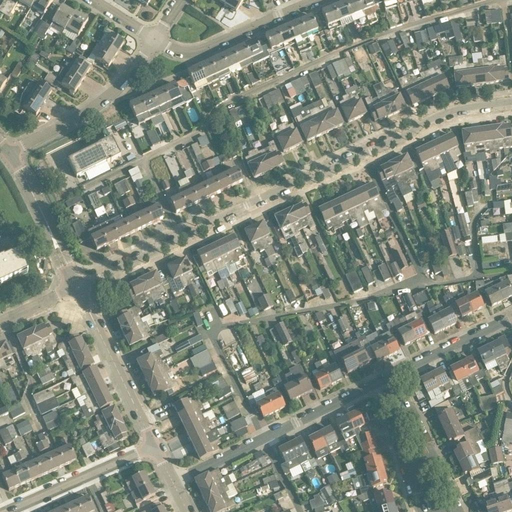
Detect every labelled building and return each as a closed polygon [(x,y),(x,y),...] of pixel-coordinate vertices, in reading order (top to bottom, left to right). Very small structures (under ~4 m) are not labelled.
[(0,13),(3,16),(11,3),(6,0),(5,0),(0,9),(0,8),(0,13)] [(36,0),(19,0),(17,3),(19,4),(29,10),(30,10),(31,8),(36,0)] [(36,0),(31,8),(44,16),(53,1),(52,0),(36,0)] [(236,14),(244,1),(242,0),(228,0),(224,6),(236,14)] [(352,24),(364,19),(364,18),(356,0),(354,0),(345,4),(351,19),(352,24)] [(356,0),(364,18),(364,19),(366,20),(374,17),(375,14),(378,13),(377,8),(374,9),(370,0),(356,0)] [(11,3),(3,16),(10,20),(12,17),(10,15),(16,6),(11,3)] [(333,9),(339,24),(351,19),(345,4),(333,9)] [(52,24),(50,28),(49,29),(50,29),(61,36),(65,30),(74,16),(62,8),(52,24)] [(327,28),(339,24),(333,9),(321,13),(327,28)] [(490,13),(492,26),(501,25),(499,12),(490,13)] [(74,16),(65,30),(78,38),(88,22),(79,17),(76,15),(75,14),(74,16)] [(387,18),(391,30),(402,26),(398,14),(387,18)] [(299,22),(306,37),(317,32),(311,17),(299,22)] [(37,37),(45,25),(39,22),(34,30),(32,29),(30,33),(37,37)] [(307,40),(306,37),(299,22),(288,27),(294,42),(300,40),(301,43),(307,40)] [(451,24),(455,39),(456,43),(462,41),(456,22),(451,24)] [(455,39),(451,24),(450,24),(444,26),(448,41),(455,39)] [(45,25),(37,37),(44,42),(46,38),(45,37),(50,29),(49,29),(50,28),(45,25)] [(283,47),(294,42),(288,27),(276,32),(283,47)] [(437,41),(436,39),(433,29),(427,31),(430,43),(437,41)] [(283,47),(276,32),(265,37),(271,52),(283,47)] [(420,34),(423,46),(428,44),(425,32),(420,34)] [(411,51),(408,43),(404,33),(399,35),(406,53),(411,51)] [(424,52),(423,46),(420,34),(414,35),(418,53),(424,52)] [(103,49),(116,57),(124,45),(111,37),(103,49)] [(73,56),(81,44),(75,40),(70,49),(68,48),(66,52),(73,56)] [(250,61),(253,66),(253,67),(261,63),(259,58),(267,54),(263,43),(257,46),(255,41),(244,47),(250,61)] [(398,54),(396,51),(392,42),(381,47),(386,59),(398,54)] [(375,45),(368,48),(371,56),(379,53),(375,45)] [(232,52),(239,67),(250,61),(244,47),(232,52)] [(116,57),(103,49),(95,62),(108,70),(116,57)] [(221,57),(228,72),(239,67),(232,52),(221,57)] [(372,64),(366,52),(356,56),(362,68),(372,64)] [(229,75),(228,72),(221,57),(210,62),(218,82),(219,81),(221,82),(225,81),(226,77),(229,75)] [(69,75),(82,83),(89,71),(83,68),(86,62),(80,58),(77,62),(69,75)] [(462,64),(463,64),(462,58),(448,60),(449,69),(453,69),(454,75),(456,90),(466,89),(462,64)] [(492,63),(495,84),(503,83),(503,82),(507,81),(504,58),(498,59),(499,62),(492,63)] [(288,71),(283,59),(272,64),(277,76),(288,71)] [(344,61),(348,70),(352,68),(348,59),(344,61)] [(495,85),(495,84),(492,63),(487,64),(487,60),(482,61),(485,86),(495,85)] [(351,77),(348,70),(344,61),(331,67),(337,79),(339,83),(351,77)] [(428,72),(439,95),(448,91),(439,72),(443,69),(439,61),(427,67),(429,72),(428,72)] [(475,87),(485,86),(482,61),(477,62),(477,65),(472,66),(475,87)] [(207,87),(218,82),(210,62),(198,68),(205,82),(207,87)] [(475,87),(472,66),(468,66),(467,63),(463,64),(462,64),(466,89),(475,87)] [(16,80),(24,68),(23,68),(24,67),(19,64),(11,77),(16,80)] [(332,81),(337,79),(331,67),(326,69),(332,81)] [(196,92),(194,88),(205,82),(198,68),(187,73),(189,79),(184,81),(190,94),(196,92)] [(251,87),(260,83),(255,72),(247,76),(251,87)] [(430,99),(439,95),(428,72),(424,74),(423,74),(419,76),(421,80),(430,99)] [(322,86),(320,83),(316,73),(308,77),(314,90),(322,86)] [(82,83),(69,75),(61,87),(74,95),(82,83)] [(300,80),(304,88),(308,86),(305,78),(300,80)] [(421,80),(417,82),(415,78),(410,81),(421,103),(430,99),(421,80)] [(303,88),(304,88),(300,80),(290,85),(293,90),(296,97),(306,93),(303,88)] [(163,91),(170,105),(181,100),(184,105),(193,101),(190,94),(184,81),(175,85),(163,91)] [(421,103),(410,81),(399,85),(402,90),(404,89),(412,108),(421,103)] [(237,94),(232,84),(226,86),(230,96),(236,93),(236,94),(237,94)] [(24,93),(44,105),(51,93),(39,85),(35,90),(29,86),(24,93)] [(346,97),(356,120),(365,116),(356,97),(359,95),(355,88),(345,93),(346,96),(346,97)] [(291,100),(296,97),(293,90),(287,92),(291,100)] [(385,92),(396,115),(405,111),(396,91),(391,93),(389,90),(385,92)] [(161,116),(172,111),(170,105),(163,91),(152,96),(158,110),(159,110),(161,116)] [(268,96),(273,108),(274,108),(279,106),(284,105),(278,91),(268,96)] [(387,119),(396,115),(385,92),(381,94),(382,97),(377,99),(386,119),(387,119)] [(36,118),(44,105),(24,93),(22,96),(20,108),(36,118)] [(149,121),(161,116),(159,110),(158,110),(152,96),(140,101),(149,121)] [(268,110),(273,108),(268,96),(262,98),(268,110)] [(347,124),(356,120),(346,97),(342,99),(343,102),(339,104),(342,111),(341,111),(347,124)] [(386,119),(377,99),(372,102),(370,98),(364,101),(374,123),(378,121),(379,122),(386,119)] [(144,124),(149,121),(140,101),(129,106),(135,121),(141,118),(144,124)] [(322,107),(333,131),(342,127),(331,103),(327,105),(325,101),(320,103),(322,107)] [(333,131),(322,107),(313,111),(324,135),(333,131)] [(306,119),(301,108),(291,113),(294,121),(296,120),(300,129),(306,143),(315,139),(306,119)] [(234,125),(240,123),(234,110),(229,113),(234,125)] [(315,139),(324,135),(313,111),(309,113),(311,117),(306,119),(315,139)] [(114,127),(116,131),(126,126),(124,122),(114,127)] [(281,127),(292,150),(301,146),(292,126),(287,128),(286,125),(281,127)] [(283,154),(292,150),(281,127),(277,129),(279,132),(274,134),(277,140),(283,154)] [(504,149),(501,129),(501,128),(491,129),(494,154),(499,154),(499,150),(504,149)] [(501,129),(504,149),(511,148),(511,128),(509,129),(509,128),(501,129)] [(490,155),(494,154),(491,129),(481,131),(484,152),(489,151),(490,155)] [(160,144),(153,130),(146,134),(152,148),(160,144)] [(484,152),(481,131),(471,132),(475,157),(480,156),(480,155),(481,155),(481,153),(484,152)] [(471,158),(475,157),(471,132),(462,133),(463,147),(464,147),(465,155),(470,154),(471,158)] [(199,139),(203,148),(210,145),(207,136),(199,139)] [(442,141),(453,164),(457,162),(456,158),(460,156),(451,137),(442,141)] [(110,164),(112,163),(112,162),(120,158),(111,140),(97,147),(98,147),(68,162),(76,179),(106,164),(106,165),(110,163),(110,164)] [(448,166),(453,164),(442,141),(433,145),(442,165),(447,162),(448,166)] [(264,151),(273,171),(279,168),(279,167),(283,165),(273,143),(268,146),(269,149),(264,151)] [(209,171),(205,164),(197,145),(191,147),(203,174),(209,171)] [(221,157),(224,163),(227,162),(232,160),(232,159),(237,157),(232,145),(227,147),(229,153),(221,157)] [(438,167),(442,165),(433,145),(424,149),(435,172),(440,170),(438,167)] [(439,180),(435,172),(424,149),(415,153),(421,167),(422,166),(425,173),(430,184),(439,180)] [(273,171),(264,151),(258,154),(256,151),(252,153),(263,176),(272,172),(272,171),(273,171)] [(253,180),(263,176),(252,153),(248,155),(249,158),(244,160),(253,180)] [(408,185),(412,183),(411,180),(415,177),(406,158),(397,162),(408,185)] [(205,164),(209,171),(215,169),(211,161),(205,164)] [(412,194),(408,185),(397,162),(388,166),(388,167),(397,186),(402,198),(412,194)] [(392,189),(397,186),(388,167),(380,170),(381,171),(377,173),(382,183),(387,195),(386,195),(390,205),(393,204),(397,213),(402,210),(397,201),(397,202),(392,192),(393,192),(392,189)] [(130,172),(134,183),(144,179),(139,168),(130,172)] [(190,171),(184,174),(186,179),(193,176),(190,171)] [(226,176),(231,188),(243,183),(237,171),(226,176)] [(220,194),(231,188),(226,176),(214,181),(220,194)] [(489,182),(490,191),(496,190),(497,187),(501,187),(500,181),(496,182),(496,178),(489,178),(489,182)] [(198,204),(192,192),(186,180),(176,185),(181,197),(186,210),(198,204)] [(130,192),(129,190),(125,181),(119,184),(125,195),(125,194),(130,192)] [(134,184),(137,190),(143,187),(140,181),(134,184)] [(209,199),(220,194),(214,181),(203,186),(209,199)] [(164,192),(169,190),(166,183),(161,185),(164,192)] [(119,198),(125,195),(119,184),(114,187),(119,198)] [(198,204),(209,199),(203,186),(192,192),(198,204)] [(376,219),(378,223),(384,220),(381,214),(386,212),(383,205),(381,206),(372,187),(363,191),(376,219)] [(368,223),(376,219),(363,191),(354,195),(367,223),(368,223)] [(471,193),(473,204),(479,203),(477,192),(471,193)] [(473,207),(473,204),(471,193),(464,195),(467,208),(473,207)] [(102,209),(100,204),(96,195),(87,198),(94,213),(102,209)] [(369,226),(368,223),(367,223),(354,195),(345,199),(356,222),(360,230),(363,238),(368,235),(364,228),(369,226)] [(70,207),(84,202),(81,196),(68,202),(70,207)] [(175,215),(186,210),(181,197),(169,202),(175,215)] [(351,224),(356,222),(345,199),(336,203),(345,223),(350,220),(351,224)] [(416,204),(418,210),(424,208),(421,202),(416,204)] [(341,224),(345,223),(336,203),(327,207),(338,230),(343,228),(341,224)] [(293,211),(302,230),(308,227),(310,231),(315,228),(309,216),(305,207),(301,208),(300,207),(293,211)] [(334,232),(338,230),(327,207),(318,211),(327,231),(332,228),(334,232)] [(147,213),(152,226),(163,220),(158,208),(147,213)] [(302,230),(293,211),(292,210),(283,215),(294,238),(299,236),(297,233),(302,230)] [(141,231),(152,226),(147,213),(135,219),(141,231)] [(284,239),(289,237),(295,249),(293,250),(298,259),(303,256),(302,255),(299,247),(294,238),(283,215),(274,219),(284,239)] [(457,217),(463,238),(469,237),(463,215),(457,217)] [(130,236),(141,231),(135,219),(124,224),(130,236)] [(72,227),(80,245),(88,241),(80,223),(72,227)] [(107,247),(118,241),(113,229),(110,223),(99,228),(107,247)] [(118,241),(130,236),(124,224),(113,229),(118,241)] [(264,251),(268,259),(272,257),(275,256),(271,248),(269,249),(268,246),(272,244),(270,240),(273,238),(271,233),(267,235),(262,224),(253,229),(264,251)] [(96,252),(107,247),(99,228),(87,234),(96,252)] [(451,229),(454,241),(461,240),(458,228),(451,229)] [(258,250),(260,253),(264,251),(253,229),(245,233),(254,252),(258,250)] [(440,236),(447,260),(457,256),(449,231),(446,232),(447,234),(440,236)] [(315,239),(322,254),(326,252),(320,240),(322,240),(321,237),(319,238),(319,237),(315,239)] [(224,242),(238,272),(247,268),(233,238),(224,242)] [(229,276),(238,272),(224,242),(215,247),(224,266),(225,266),(229,276)] [(299,247),(302,255),(303,254),(307,252),(304,245),(299,247)] [(433,254),(430,245),(424,247),(427,256),(433,254)] [(220,268),(224,266),(215,247),(206,251),(217,274),(222,271),(220,268)] [(456,249),(459,258),(466,256),(463,247),(456,249)] [(213,275),(217,274),(206,251),(197,255),(206,274),(211,272),(213,275)] [(393,255),(401,272),(408,269),(400,252),(393,255)] [(0,285),(27,273),(18,254),(4,260),(3,259),(0,260),(0,285)] [(401,272),(393,255),(387,258),(391,266),(390,266),(395,278),(402,275),(401,272)] [(176,265),(187,288),(190,294),(194,291),(192,285),(196,283),(194,280),(190,271),(185,260),(176,265)] [(441,273),(437,263),(437,262),(431,264),(435,275),(441,273)] [(437,263),(441,273),(442,273),(444,278),(449,276),(444,263),(440,265),(439,262),(437,263)] [(361,271),(368,287),(374,284),(367,269),(366,269),(364,264),(357,268),(359,272),(361,271)] [(184,289),(187,288),(176,265),(167,269),(172,278),(166,280),(173,295),(183,290),(184,290),(184,289)] [(378,269),(384,283),(390,280),(384,266),(378,269)] [(194,280),(198,278),(194,269),(190,271),(194,280)] [(334,283),(327,269),(322,271),(329,285),(334,283)] [(352,295),(362,290),(355,273),(345,277),(347,281),(345,281),(347,285),(349,285),(351,291),(350,291),(352,295)] [(146,279),(157,301),(160,307),(163,305),(161,300),(162,299),(160,296),(165,294),(156,274),(146,279)] [(153,303),(157,301),(146,279),(137,283),(137,284),(146,302),(151,300),(153,303)] [(221,282),(225,290),(229,288),(225,280),(221,282)] [(493,284),(502,303),(511,297),(511,296),(506,284),(500,286),(498,281),(493,284)] [(220,292),(225,290),(221,282),(217,284),(220,292)] [(493,284),(493,283),(484,286),(483,287),(483,288),(475,289),(476,294),(484,293),(491,308),(502,303),(493,284)] [(142,304),(146,302),(137,284),(130,287),(130,288),(127,290),(135,308),(140,310),(143,308),(142,304)] [(315,284),(309,287),(313,293),(318,290),(315,284)] [(319,289),(324,299),(325,301),(331,298),(325,286),(319,289)] [(285,294),(290,305),(296,303),(291,292),(285,294)] [(412,299),(417,309),(431,303),(426,292),(412,299)] [(285,294),(285,293),(279,296),(285,308),(290,305),(285,294)] [(417,309),(412,299),(410,295),(403,299),(409,310),(414,308),(415,310),(417,309)] [(447,308),(454,304),(449,295),(442,299),(447,308)] [(458,298),(460,302),(454,304),(454,305),(461,319),(472,314),(465,300),(463,295),(458,298)] [(465,300),(472,314),(483,309),(476,295),(465,300)] [(263,313),(274,308),(268,296),(257,301),(263,313)] [(226,304),(232,316),(238,313),(232,301),(226,304)] [(180,312),(175,302),(170,304),(175,314),(180,312)] [(445,331),(434,310),(431,303),(426,306),(429,312),(428,313),(432,320),(427,322),(434,336),(445,331)] [(236,307),(241,318),(248,315),(242,304),(236,307)] [(434,310),(445,331),(455,325),(448,311),(443,314),(440,307),(434,310)] [(258,315),(255,308),(247,312),(250,318),(258,315)] [(121,330),(140,321),(138,316),(141,315),(139,311),(134,310),(117,318),(119,322),(117,322),(121,330)] [(404,320),(415,342),(426,337),(425,336),(429,335),(422,320),(423,320),(419,312),(404,320)] [(203,327),(198,314),(193,316),(197,328),(203,327)] [(325,321),(322,314),(315,315),(319,324),(325,321)] [(335,323),(342,337),(349,333),(343,319),(335,323)] [(404,347),(415,342),(404,320),(399,322),(398,320),(393,323),(398,333),(397,333),(404,347)] [(125,339),(148,328),(146,325),(146,324),(142,326),(140,321),(121,330),(120,330),(125,339)] [(292,344),(289,337),(283,324),(274,329),(284,348),(292,344)] [(35,331),(44,350),(45,350),(51,347),(52,350),(55,349),(56,346),(48,327),(44,329),(43,328),(35,331)] [(304,330),(309,341),(315,338),(309,327),(304,330)] [(148,328),(125,339),(129,349),(149,339),(147,334),(150,333),(148,328)] [(394,328),(388,331),(390,336),(396,333),(395,332),(397,332),(394,328)] [(44,350),(35,331),(26,335),(37,358),(41,355),(40,352),(44,350)] [(359,345),(362,343),(366,342),(364,337),(360,339),(358,334),(355,336),(358,342),(347,347),(358,370),(368,365),(368,363),(371,362),(365,348),(361,349),(359,345)] [(33,360),(37,358),(26,335),(17,339),(26,359),(31,356),(33,360)] [(165,335),(151,342),(153,347),(168,340),(165,335)] [(378,340),(388,358),(398,353),(389,335),(378,340)] [(200,337),(199,337),(174,350),(177,355),(202,342),(200,337)] [(256,340),(260,348),(266,345),(262,337),(256,340)] [(507,337),(502,339),(506,349),(511,348),(507,337)] [(65,357),(84,348),(80,341),(79,341),(77,338),(58,347),(57,350),(59,353),(62,351),(65,357)] [(368,345),(366,342),(362,343),(359,345),(361,349),(365,348),(371,362),(375,360),(377,364),(388,358),(378,340),(368,345)] [(9,343),(5,345),(11,357),(14,355),(9,343)] [(489,349),(496,362),(501,373),(508,369),(506,365),(509,363),(500,344),(489,349)] [(0,347),(0,356),(7,372),(12,370),(10,366),(14,364),(11,357),(5,345),(0,347)] [(194,358),(207,352),(204,346),(192,352),(194,358)] [(347,347),(333,354),(337,362),(341,370),(344,369),(347,375),(358,370),(347,347)] [(66,368),(89,357),(85,348),(84,348),(65,357),(68,362),(64,363),(66,368)] [(485,367),(496,362),(489,349),(479,354),(485,367)] [(141,372),(161,363),(159,358),(162,357),(160,352),(137,364),(141,372)] [(207,352),(194,358),(194,359),(196,364),(209,357),(207,352)] [(296,364),(302,363),(298,352),(293,354),(296,364)] [(333,352),(332,353),(328,354),(333,364),(337,362),(333,354),(333,352)] [(89,357),(66,368),(68,372),(72,371),(74,376),(93,366),(89,357)] [(196,364),(197,366),(199,371),(212,365),(213,365),(209,357),(196,364)] [(462,365),(473,388),(478,386),(474,377),(479,374),(473,360),(462,365)] [(290,375),(301,398),(311,392),(299,367),(293,370),(289,361),(285,363),(289,372),(290,375)] [(145,381),(169,370),(167,365),(163,367),(161,363),(141,372),(145,381)] [(324,372),(320,364),(314,366),(319,375),(313,378),(320,392),(331,386),(324,372)] [(212,365),(199,371),(202,378),(217,372),(214,365),(213,365),(212,365)] [(451,371),(458,384),(463,382),(468,392),(473,389),(473,388),(462,365),(451,371)] [(324,372),(331,386),(341,381),(334,367),(324,372)] [(40,381),(52,375),(49,370),(37,376),(40,381)] [(77,390),(99,379),(95,370),(76,379),(75,377),(71,380),(74,386),(75,385),(77,389),(77,390)] [(150,390),(170,380),(167,375),(171,373),(169,370),(145,381),(150,390)] [(452,390),(451,389),(443,372),(432,377),(441,395),(452,390)] [(52,375),(40,381),(42,386),(54,381),(52,375)] [(290,403),(301,398),(290,375),(285,377),(289,386),(283,389),(290,403)] [(433,393),(436,399),(442,396),(441,395),(432,377),(421,382),(428,395),(433,393)] [(85,397),(104,388),(99,379),(77,390),(77,389),(71,392),(75,401),(84,396),(85,397)] [(170,380),(150,390),(154,399),(177,388),(175,383),(172,385),(170,380)] [(212,391),(218,387),(216,382),(209,385),(212,391)] [(493,391),(501,387),(498,382),(490,386),(493,391)] [(216,396),(228,389),(225,384),(213,391),(216,396)] [(253,388),(258,397),(264,395),(259,385),(253,388)] [(501,387),(493,391),(496,397),(504,393),(501,387)] [(86,407),(108,396),(104,388),(85,397),(87,401),(83,403),(85,407),(86,407)] [(228,389),(216,396),(219,401),(231,394),(228,389)] [(284,409),(276,391),(275,390),(265,395),(267,400),(273,414),(284,409)] [(37,407),(55,399),(52,393),(46,395),(45,392),(32,398),(37,407)] [(86,407),(85,407),(80,409),(86,421),(94,417),(93,415),(112,405),(108,396),(86,407)] [(253,397),(248,399),(247,399),(251,407),(256,405),(253,397)] [(482,407),(497,403),(495,397),(480,401),(482,407)] [(55,399),(37,407),(41,416),(59,408),(55,399)] [(178,417),(201,406),(199,402),(196,403),(193,399),(174,408),(178,417)] [(436,401),(432,403),(429,404),(432,410),(434,409),(446,404),(443,399),(437,402),(436,401)] [(263,420),(273,414),(267,400),(256,406),(263,420)] [(459,425),(454,414),(449,402),(446,404),(434,409),(444,432),(459,425)] [(225,416),(238,410),(234,403),(222,409),(225,416)] [(482,407),(480,408),(483,415),(498,409),(497,403),(482,407)] [(11,415),(23,409),(20,405),(8,411),(11,415)] [(182,426),(202,416),(200,412),(203,410),(201,406),(178,417),(182,426)] [(6,409),(0,411),(0,417),(8,414),(6,409)] [(23,409),(11,415),(13,420),(25,414),(23,409)] [(96,429),(119,418),(114,409),(95,418),(97,423),(94,424),(96,429)] [(238,410),(225,416),(228,421),(240,415),(238,410)] [(186,435),(209,424),(209,423),(215,420),(211,412),(202,416),(182,426),(186,435)] [(46,426),(58,420),(55,414),(43,420),(46,426)] [(360,446),(374,442),(372,434),(362,437),(358,429),(363,427),(357,414),(346,419),(359,445),(360,446)] [(98,433),(102,432),(104,436),(122,427),(123,427),(119,418),(96,429),(98,433)] [(231,429),(233,435),(245,429),(248,428),(244,419),(230,425),(232,429),(231,429)] [(349,450),(359,445),(346,419),(335,424),(342,438),(343,438),(345,442),(349,450)] [(58,420),(46,426),(48,432),(61,426),(58,420)] [(18,433),(30,427),(28,422),(16,427),(18,433)] [(191,444),(213,433),(209,424),(186,435),(191,444)] [(459,425),(444,432),(450,443),(454,441),(455,443),(465,438),(459,425)] [(6,430),(11,441),(17,438),(12,427),(6,430)] [(30,427),(18,433),(21,438),(33,432),(30,427)] [(104,436),(99,439),(104,450),(127,439),(125,436),(126,435),(122,427),(104,436)] [(69,431),(72,438),(78,435),(74,428),(69,431)] [(245,429),(235,434),(237,440),(248,435),(245,429)] [(12,443),(11,441),(6,430),(0,432),(0,435),(5,447),(12,443)] [(339,450),(346,446),(344,442),(337,445),(330,430),(319,435),(329,455),(340,450),(339,450)] [(469,441),(478,437),(477,437),(479,436),(481,435),(480,431),(477,432),(477,430),(466,435),(469,441)] [(195,452),(218,441),(213,433),(191,444),(195,452)] [(50,449),(44,439),(43,435),(38,437),(41,443),(45,452),(50,449)] [(329,455),(319,435),(308,441),(318,461),(329,455)] [(460,465),(475,458),(481,455),(480,454),(481,453),(478,446),(477,447),(476,445),(480,443),(478,437),(469,441),(471,445),(468,446),(458,450),(459,453),(455,454),(460,465)] [(58,452),(64,467),(76,462),(66,440),(60,442),(64,449),(58,452)] [(218,441),(195,452),(199,461),(219,452),(217,447),(220,445),(218,441)] [(298,465),(299,467),(307,463),(307,462),(308,458),(300,441),(289,447),(298,465)] [(368,476),(383,471),(379,460),(375,461),(374,459),(372,450),(376,449),(374,442),(360,446),(362,452),(365,461),(363,461),(368,476)] [(39,454),(45,452),(41,443),(35,446),(39,454)] [(86,446),(81,448),(86,459),(94,455),(89,445),(86,446)] [(299,467),(298,465),(289,447),(278,452),(285,465),(280,467),(285,477),(290,474),(289,472),(299,467)] [(489,451),(492,466),(504,464),(501,449),(489,451)] [(18,454),(22,462),(27,460),(24,452),(18,454)] [(53,472),(64,467),(58,452),(46,457),(53,472)] [(256,462),(263,458),(260,453),(253,456),(256,462)] [(481,456),(484,464),(489,462),(487,453),(481,456)] [(31,482),(24,467),(22,462),(18,454),(13,457),(16,464),(11,467),(13,472),(20,487),(31,482)] [(42,477),(53,472),(46,457),(35,462),(42,477)] [(263,458),(256,462),(242,469),(244,472),(247,471),(248,472),(258,466),(259,467),(261,466),(263,469),(267,467),(263,458)] [(475,458),(460,465),(465,476),(469,474),(470,477),(481,472),(475,458)] [(31,482),(42,477),(35,462),(24,467),(31,482)] [(20,487),(13,472),(7,474),(4,467),(0,468),(0,473),(8,492),(20,487)] [(199,491),(222,480),(218,471),(195,482),(199,491)] [(361,497),(370,495),(369,491),(382,487),(382,484),(386,483),(383,471),(368,476),(362,477),(358,478),(361,490),(359,490),(361,497)] [(491,471),(477,477),(467,481),(470,488),(492,478),(491,471)] [(131,494),(149,486),(144,474),(125,483),(130,495),(131,494)] [(336,475),(326,479),(330,487),(339,482),(336,475)] [(203,500),(227,488),(232,486),(228,477),(222,480),(199,491),(203,500)] [(261,488),(269,486),(276,483),(274,477),(262,481),(262,480),(257,482),(260,489),(261,488)] [(276,483),(269,486),(271,491),(278,488),(277,483),(276,483)] [(494,495),(500,511),(511,511),(511,509),(509,500),(511,499),(511,496),(509,485),(494,490),(496,494),(494,495)] [(149,486),(131,494),(134,501),(133,501),(136,506),(155,497),(149,486)] [(320,493),(325,503),(334,498),(329,487),(320,493)] [(207,509),(228,499),(225,493),(228,492),(227,488),(203,500),(207,509)] [(110,504),(110,502),(105,493),(100,496),(105,506),(110,504)] [(280,494),(273,497),(276,502),(283,499),(280,494)] [(344,500),(341,494),(336,497),(339,503),(344,500)] [(378,511),(393,507),(390,495),(385,497),(385,494),(374,497),(374,498),(371,499),(370,495),(361,497),(358,498),(358,500),(363,503),(369,501),(372,511),(376,511),(378,511)] [(487,511),(500,511),(494,495),(489,496),(491,504),(486,505),(487,511)] [(76,504),(79,511),(93,511),(87,499),(76,504)] [(233,502),(230,503),(228,499),(207,509),(209,511),(223,511),(235,506),(233,502)] [(325,508),(322,503),(321,502),(310,506),(312,511),(311,511),(312,511),(314,511),(323,509),(325,508)]
